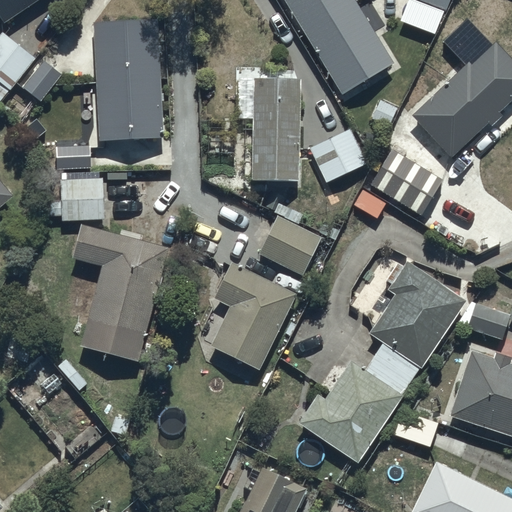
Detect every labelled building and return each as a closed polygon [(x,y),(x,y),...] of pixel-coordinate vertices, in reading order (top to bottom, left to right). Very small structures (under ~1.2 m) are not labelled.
[(0,0),(0,19),(2,23),(37,0),(0,0)] [(284,0),(341,93),(392,62),(353,0),(284,0)] [(449,0),(409,0),(400,25),(431,35),(440,9),(446,11),(449,0)] [(94,22),(98,139),(162,137),(158,20),(94,22)] [(410,114),(451,157),(486,122),(490,126),(501,115),(498,111),(511,97),(511,57),(495,40),(471,63),(467,60),(410,114)] [(250,179),(297,180),(299,78),(251,78),(250,179)] [(349,129),(308,148),(326,183),(366,162),(349,129)] [(368,184),(420,214),(441,179),(389,148),(368,184)] [(61,221),(103,219),(101,177),(59,179),(61,221)] [(0,205),(12,196),(0,182),(0,205)] [(209,346),(257,370),(295,293),(284,288),(293,271),(301,275),(320,236),(276,215),(256,255),(264,258),(256,274),(230,261),(212,297),(229,305),(209,346)] [(79,346),(137,362),(167,246),(79,224),(71,258),(100,265),(79,346)] [(297,421),(356,462),(402,396),(400,395),(419,368),(420,368),(466,302),(405,260),(402,266),(395,261),(383,279),(389,284),(385,289),(393,294),(367,332),(381,342),(362,370),(349,361),(323,399),(316,394),(297,421)] [(509,313),(472,301),(463,329),(500,341),(509,313)] [(449,415),(511,436),(511,365),(509,364),(511,356),(494,351),(492,358),(470,350),(449,415)] [(429,447),(437,423),(401,410),(393,434),(429,447)] [(511,511),(511,498),(434,460),(408,511),(511,511)] [(293,511),(306,487),(262,466),(259,473),(252,469),(243,487),(249,490),(238,511),(293,511)]
